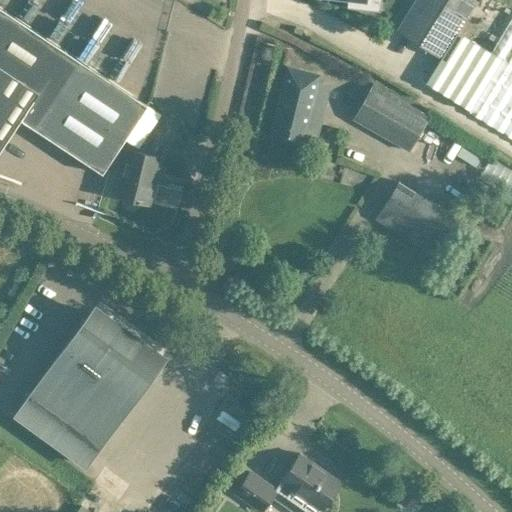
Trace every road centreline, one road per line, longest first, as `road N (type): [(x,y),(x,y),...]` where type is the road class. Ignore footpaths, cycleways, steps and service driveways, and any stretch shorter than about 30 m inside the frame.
road 1 (unclassified): [(482,511),(389,429),(174,281)]
road 2 (unclassified): [(174,281),(247,62),(253,0)]
road 3 (unclassified): [(174,281),(0,197)]
